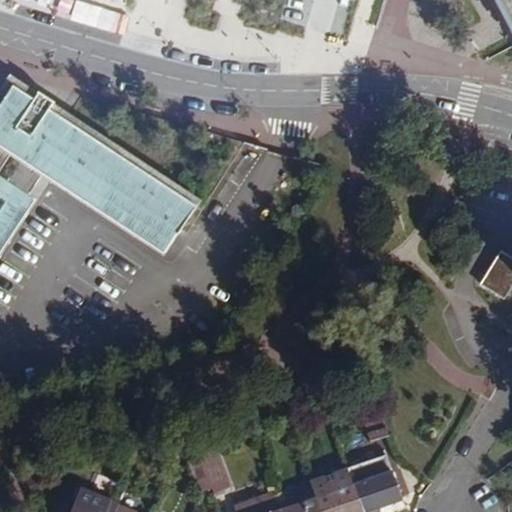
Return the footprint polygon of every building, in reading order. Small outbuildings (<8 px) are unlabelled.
[(511,0),(502,0),(511,19),(511,0)] [(10,92),(0,106),(0,251),(31,204),(16,194),(29,173),(159,261),(175,243),(174,242),(195,215),(48,117),(53,110),(36,99),(31,106),(10,92)] [(511,257),(502,251),(481,285),(506,300),(511,289),(511,257)] [(392,436),(382,405),(361,413),(371,443),(392,436)] [(218,448),(200,454),(213,489),(216,498),(233,491),(218,448)] [(213,489),(200,454),(187,459),(200,494),(213,489)] [(362,464),(350,469),(364,511),(373,511),(404,501),(392,470),(367,478),(362,464)] [(364,511),(350,469),(313,482),(317,497),(322,511),(364,511)] [(116,511),(117,509),(78,493),(70,511),(116,511)] [(279,511),(279,510),(274,496),(237,508),(237,511),(279,511)] [(322,511),(317,497),(279,510),(279,511),(322,511)]
